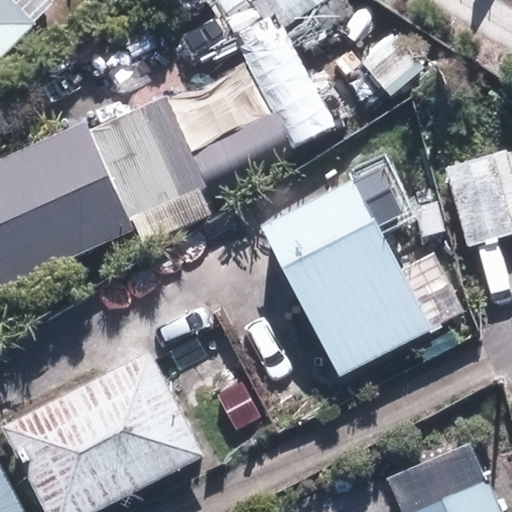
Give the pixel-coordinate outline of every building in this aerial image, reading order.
[(18,0),(0,0),(0,63),(41,21),(18,0)] [(265,0),(289,31),(331,0),(265,0)] [(349,119),(308,49),(262,76),(303,146),(349,119)] [(0,160),(0,228),(21,277),(148,222),(145,213),(223,179),(184,90),(106,124),(103,117),(0,160)] [(511,232),(511,150),(465,164),(487,240),(511,232)] [(452,323),(385,172),(293,212),(313,258),(360,364),(452,323)] [(162,350),(18,423),(64,511),(98,511),(215,453),(162,350)] [(38,511),(11,459),(0,464),(0,511),(38,511)] [(489,511),(478,486),(416,511),(489,511)]
